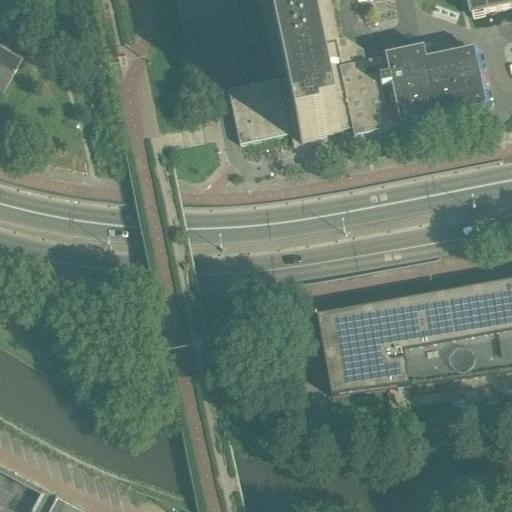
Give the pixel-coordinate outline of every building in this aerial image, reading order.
[(237,0),(176,0),(187,54),(246,42),(237,0)] [(341,41),(332,0),(264,0),(265,3),(271,2),(289,80),(279,81),(229,91),(241,146),(291,136),(293,136),(296,149),(304,148),(329,142),(328,135),(344,133),(351,138),(355,137),(403,127),(489,109),(489,107),(493,106),(481,51),(477,52),(476,51),(429,61),(426,49),(388,58),(368,62),(365,50),(347,39),(341,41)] [(511,0),(467,0),(472,18),(506,11),(511,9),(511,0)] [(2,50),(0,53),(0,96),(1,97),(22,61),(17,58),(16,58),(2,50)] [(162,337),(163,337),(158,314),(149,268),(138,214),(132,185),(127,160),(126,160),(125,160),(131,187),(136,214),(142,242),(150,281),(156,313),(161,337),(162,337)] [(171,160),(170,161),(173,174),(206,337),(207,337),(208,337),(196,278),(186,231),(180,200),(172,160),(171,160)] [(511,284),(330,317),(318,320),(320,332),(332,400),(511,375),(511,284)] [(73,511),(38,493),(37,496),(28,511),(73,511)]
